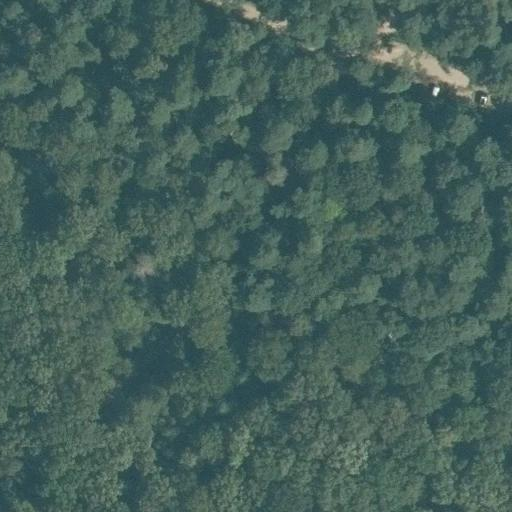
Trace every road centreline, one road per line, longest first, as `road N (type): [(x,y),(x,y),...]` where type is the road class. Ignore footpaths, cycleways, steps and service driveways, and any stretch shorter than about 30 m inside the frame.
road 1 (track): [(0,499),(218,305),(350,44)]
road 2 (unclassified): [(511,91),(350,44)]
road 3 (unknown): [(219,1),(350,44)]
